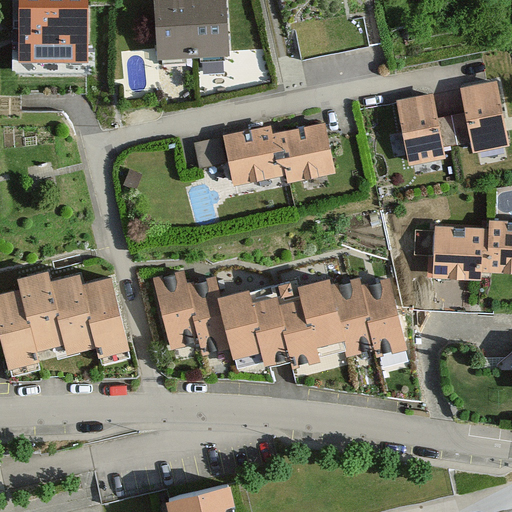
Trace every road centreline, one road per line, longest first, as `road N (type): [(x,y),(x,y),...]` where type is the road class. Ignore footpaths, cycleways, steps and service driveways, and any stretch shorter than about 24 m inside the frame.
road 1 (residential): [(444,444),(252,414),(0,410)]
road 2 (residential): [(444,444),(425,352),(442,328),(498,333)]
